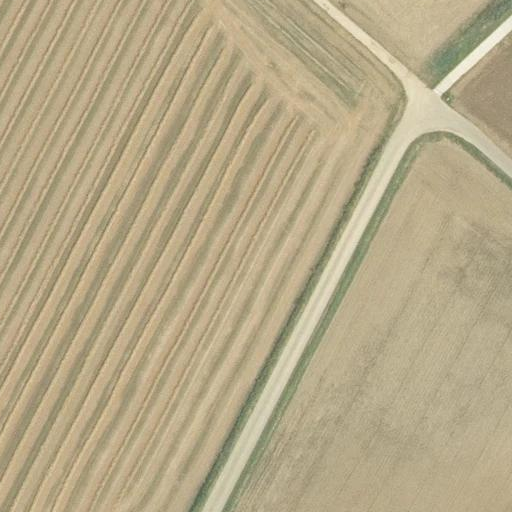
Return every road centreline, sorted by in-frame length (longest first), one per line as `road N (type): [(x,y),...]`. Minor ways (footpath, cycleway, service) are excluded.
road 1 (unclassified): [(213,511),(392,152),(430,98)]
road 2 (track): [(430,98),(319,0)]
